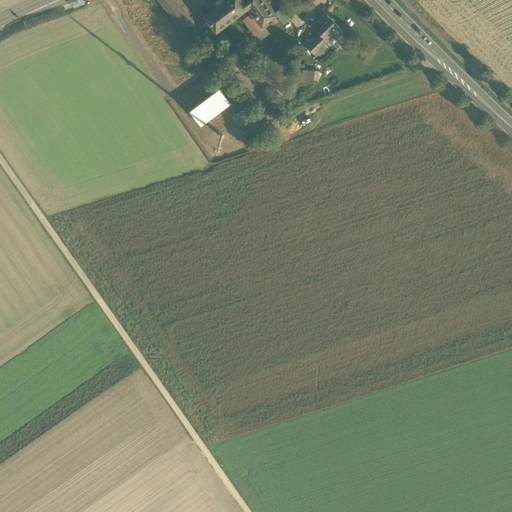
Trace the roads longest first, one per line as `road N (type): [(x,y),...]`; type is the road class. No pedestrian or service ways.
road 1 (track): [(248,511),(0,158)]
road 2 (primary): [(511,125),(379,0)]
